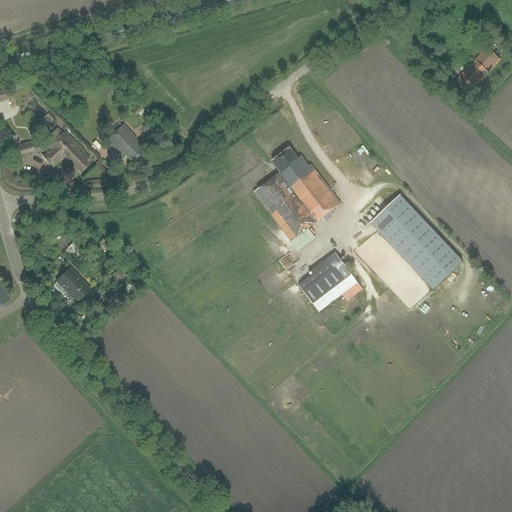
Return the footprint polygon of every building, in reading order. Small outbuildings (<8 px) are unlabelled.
[(501,61),(488,48),(457,80),(460,83),(458,84),(466,92),(467,90),(470,93),(501,61)] [(135,165),(145,156),(138,149),(141,147),(134,140),(136,138),(124,126),(108,142),(124,159),(126,156),(135,165)] [(57,129),(45,141),(51,147),(50,147),(53,150),(46,156),(55,166),(62,159),(65,162),(66,160),(69,164),(68,165),(75,172),(79,169),(81,171),(89,163),(87,161),(89,158),(84,152),(85,151),(66,132),(63,135),(57,129)] [(35,141),(17,146),(21,160),(39,155),(35,141)] [(282,174),(256,195),(293,243),(343,205),(312,166),(310,168),(303,159),(300,161),(291,149),(274,163),(282,174)] [(433,290),(462,262),(400,196),(370,224),(433,290)] [(108,251),(111,248),(103,239),(100,242),(108,251)] [(69,255),(72,253),(73,254),(77,250),(73,244),(68,248),(69,249),(65,251),(69,255)] [(313,276),(298,288),(318,314),(356,285),(333,255),(310,272),(313,276)] [(91,290),(71,269),(58,282),(58,283),(55,286),(60,291),(64,288),(78,303),(91,290)] [(0,282),(0,307),(12,300),(0,282)]
